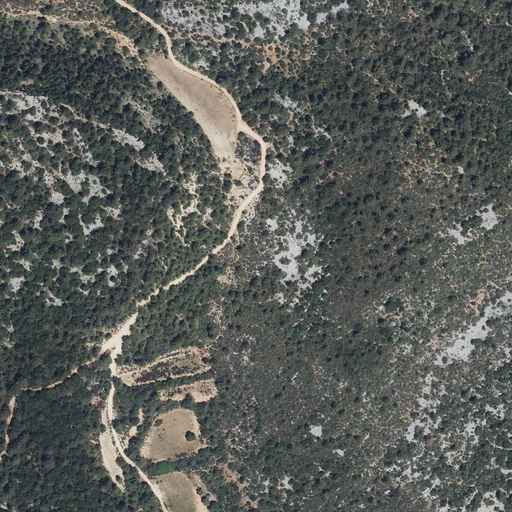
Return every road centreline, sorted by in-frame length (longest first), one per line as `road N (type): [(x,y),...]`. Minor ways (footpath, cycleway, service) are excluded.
road 1 (track): [(121,0),(158,26),(176,61),(222,86),(242,126),(264,144),(262,179),(224,244),(150,296),(121,332),(111,414),(118,445),(167,511)]
road 2 (track): [(121,332),(56,383),(14,395),(0,453)]
